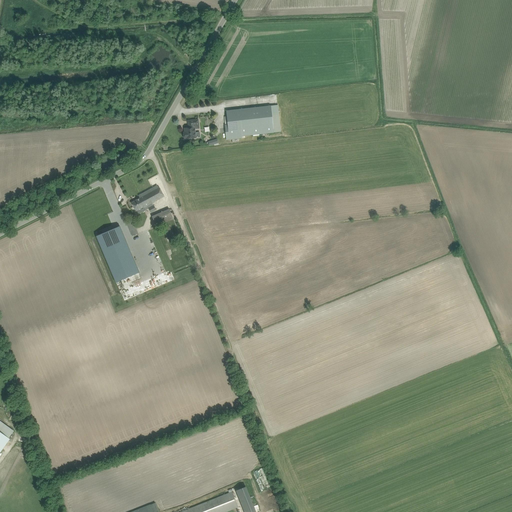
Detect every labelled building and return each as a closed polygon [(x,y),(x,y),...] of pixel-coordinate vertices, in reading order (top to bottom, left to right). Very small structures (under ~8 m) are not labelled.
[(228,125),(224,125),(226,140),(232,139),(242,138),(242,136),(274,133),(281,132),(278,105),(271,106),(251,108),(226,111),(228,125)] [(196,138),(200,138),(200,132),(195,133),(194,129),(199,128),(198,120),(188,121),(188,125),(189,125),(189,128),(184,128),(185,133),(183,133),(184,138),(186,138),(186,139),(196,138)] [(152,203),(164,196),(159,188),(157,185),(138,196),(140,198),(132,203),(136,211),(143,207),(144,207),(148,205),(149,208),(151,212),(156,210),(152,203)] [(151,215),(156,226),(174,218),(169,207),(151,215)] [(133,220),(126,223),(132,236),(138,234),(133,220)] [(119,227),(96,236),(116,282),(139,273),(119,227)] [(165,232),(168,239),(173,237),(171,230),(170,227),(164,230),(165,232)] [(0,452),(10,439),(0,432),(0,452)] [(246,487),(235,491),(244,511),(255,511),(256,511),(246,487)] [(131,511),(222,511),(238,506),(232,491),(229,493),(181,511),(158,511),(155,503),(131,511)]
